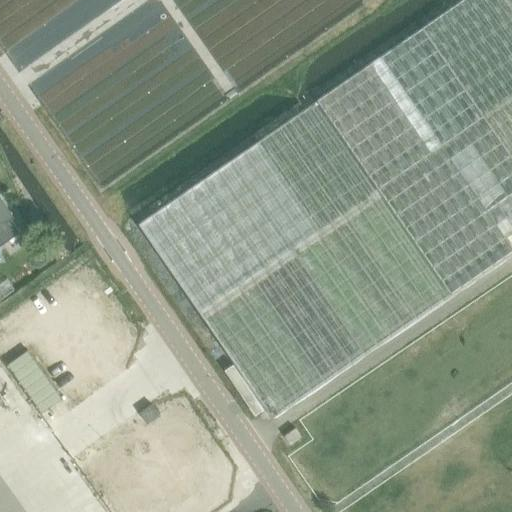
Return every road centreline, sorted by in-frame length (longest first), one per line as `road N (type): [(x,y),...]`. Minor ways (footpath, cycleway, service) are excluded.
road 1 (tertiary): [(247,440),(0,84)]
road 2 (residential): [(247,440),(511,255)]
